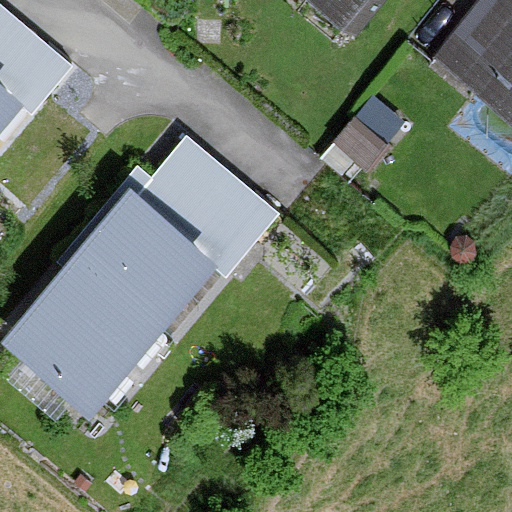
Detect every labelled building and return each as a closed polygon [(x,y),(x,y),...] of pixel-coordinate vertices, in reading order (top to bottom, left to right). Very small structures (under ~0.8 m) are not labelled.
[(299,0),(342,35),(371,0),(299,0)] [(511,0),(467,53),(453,41),(433,65),(511,131),(511,0)] [(0,143),(27,112),(35,118),(72,73),(0,14),(0,143)] [(397,129),(364,105),(328,154),(360,178),(397,129)] [(138,200),(131,194),(0,356),(96,433),(224,276),(232,282),(279,223),(183,145),(138,200)]
